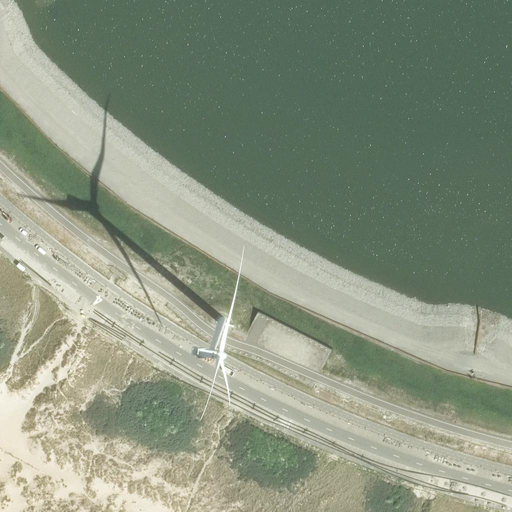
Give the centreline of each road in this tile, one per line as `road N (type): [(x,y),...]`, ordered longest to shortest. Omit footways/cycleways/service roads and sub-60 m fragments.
road 1 (track): [(511,342),(307,268),(186,196),(87,116),(0,26)]
road 2 (unclassified): [(511,489),(404,457),(208,372),(0,223)]
